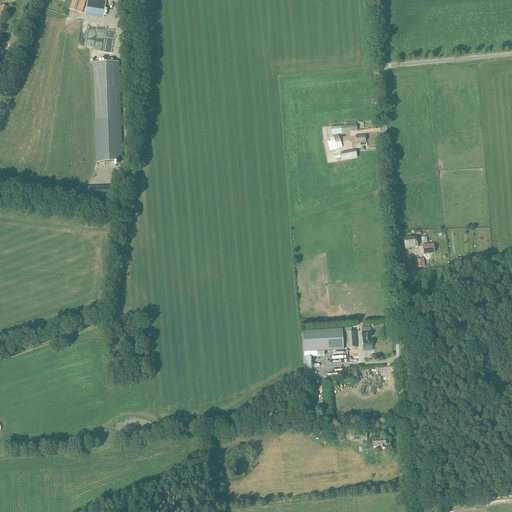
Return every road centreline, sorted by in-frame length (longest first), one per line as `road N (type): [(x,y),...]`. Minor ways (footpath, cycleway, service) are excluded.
road 1 (unclassified): [(414,511),(378,66)]
road 2 (track): [(141,314),(0,357)]
road 3 (unclassified): [(378,66),(511,54)]
road 4 (track): [(41,0),(0,118)]
road 5 (track): [(511,300),(488,289),(457,289),(422,305),(396,302)]
